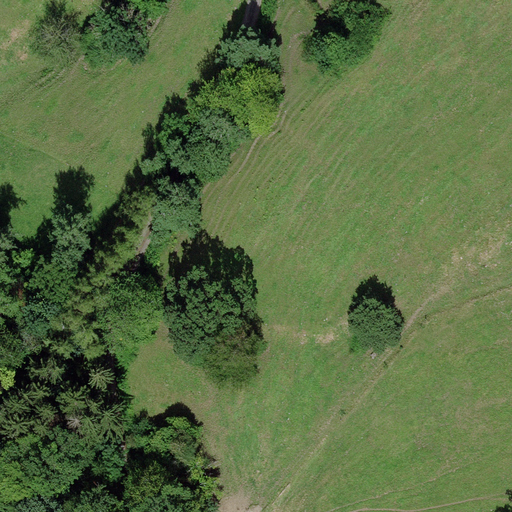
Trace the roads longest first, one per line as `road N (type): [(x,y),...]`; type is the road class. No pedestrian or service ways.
road 1 (track): [(251,0),(225,103),(129,265),(113,319),(106,418),(129,511)]
road 2 (track): [(45,320),(120,223),(193,105),(239,56)]
